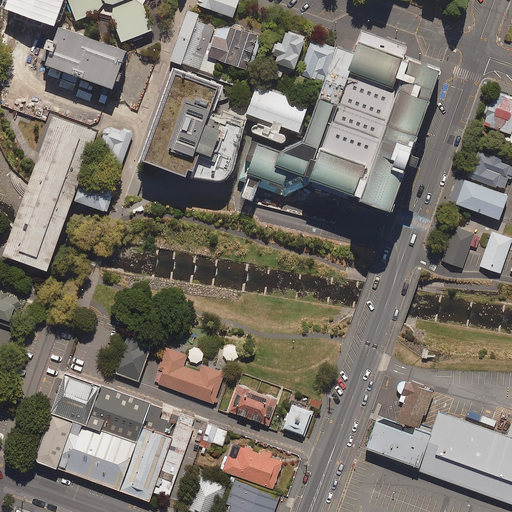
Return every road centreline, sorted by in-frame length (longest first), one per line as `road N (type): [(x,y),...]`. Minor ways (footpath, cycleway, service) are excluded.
road 1 (unclassified): [(404,252),(309,511)]
road 2 (unclassified): [(475,52),(404,252)]
